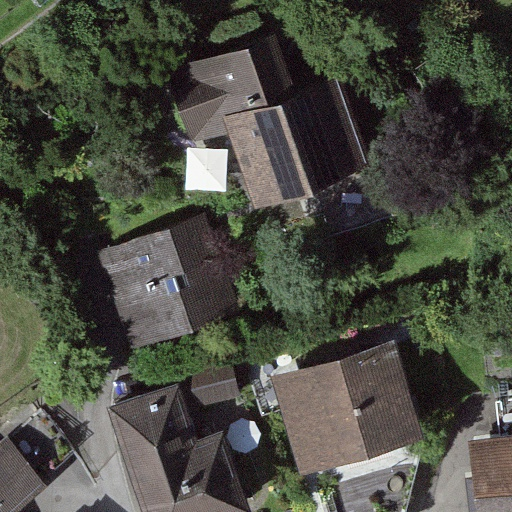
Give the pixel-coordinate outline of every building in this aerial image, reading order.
[(190,173),(235,157),(254,211),(375,168),(341,73),(293,90),(273,32),(178,66),(190,101),(167,109),(190,173)] [(203,215),(97,252),(124,328),(230,291),(203,215)] [(394,338),(272,373),(298,462),(420,427),(394,338)] [(231,354),(184,369),(195,403),(242,388),(231,354)] [(174,378),(109,401),(148,511),(206,511),(248,498),(222,425),(194,434),(174,378)] [(511,511),(511,417),(461,426),(475,511),(511,511)] [(0,511),(21,511),(48,490),(8,443),(0,449),(0,511)]
